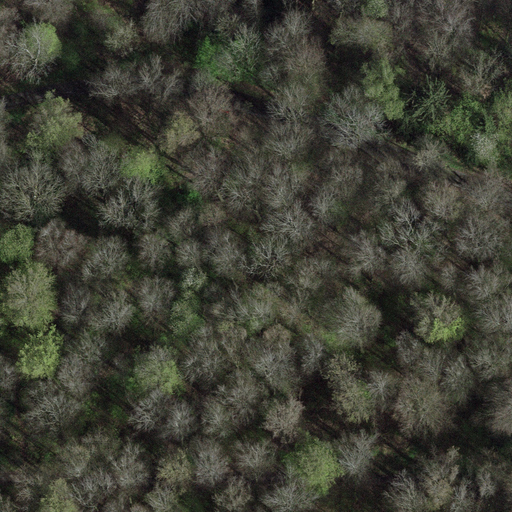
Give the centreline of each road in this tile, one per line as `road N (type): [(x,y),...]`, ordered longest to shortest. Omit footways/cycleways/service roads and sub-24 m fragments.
road 1 (track): [(511,201),(221,95),(165,85),(96,87),(0,103)]
road 2 (track): [(0,477),(371,481),(511,498)]
